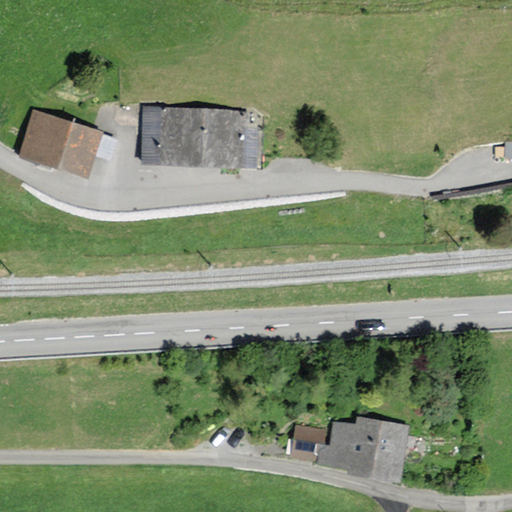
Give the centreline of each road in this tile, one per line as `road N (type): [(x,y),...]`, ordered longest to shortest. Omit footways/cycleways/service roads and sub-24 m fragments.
road 1 (residential): [(507,168),(432,187),(338,179),(134,199),(64,189),(0,156)]
road 2 (unclassified): [(511,503),(440,503),(220,459),(0,457)]
road 3 (primary): [(511,312),(0,342)]
